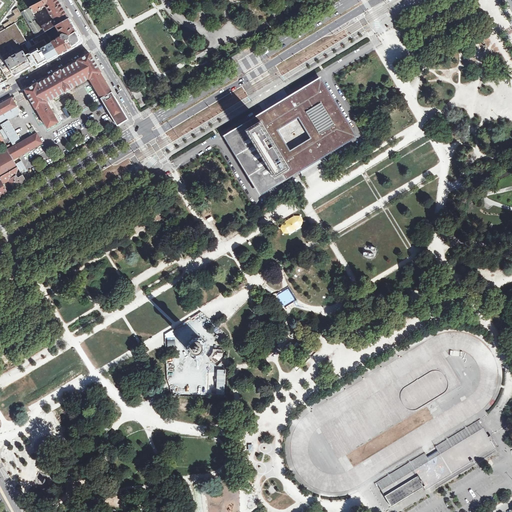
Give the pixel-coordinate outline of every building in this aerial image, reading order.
[(0,0),(3,3),(0,7),(0,22),(15,2),(12,0),(0,0)] [(46,6),(54,20),(43,26),(45,32),(56,26),(69,18),(58,0),(44,0),(31,7),(34,13),(46,6)] [(45,32),(43,26),(41,27),(32,13),(34,13),(31,7),(21,12),(29,25),(36,37),(45,32)] [(51,43),(59,55),(79,44),(81,38),(69,18),(56,26),(62,35),(61,37),(51,43)] [(0,32),(0,50),(0,51),(0,52),(5,61),(6,61),(15,77),(28,69),(30,72),(59,55),(51,43),(45,32),(36,37),(29,25),(19,30),(15,24),(0,32)] [(0,67),(8,80),(15,77),(6,61),(5,61),(0,52),(0,51),(0,50),(0,67)] [(118,126),(128,119),(101,73),(102,72),(90,54),(78,61),(62,71),(61,70),(55,74),(38,84),(38,83),(25,90),(36,109),(37,109),(44,121),(46,125),(48,128),(59,122),(54,113),(51,109),(48,103),(48,102),(48,101),(65,92),(65,93),(72,89),(71,88),(89,79),(89,80),(90,79),(97,91),(100,96),(115,122),(116,121),(118,125),(117,125),(118,126)] [(338,145),(338,146),(355,136),(320,80),(297,94),(297,95),(278,107),(258,119),(258,118),(227,137),(261,193),(292,174),(291,173),(299,169),(302,174),(305,179),(317,171),(329,164),(326,159),(323,154),(338,145)] [(0,114),(16,106),(14,101),(12,98),(0,104),(0,114)] [(7,150),(13,159),(43,143),(37,133),(8,149),(7,150)] [(7,150),(8,149),(0,135),(0,142),(1,144),(5,151),(7,150)] [(0,177),(18,167),(13,159),(7,150),(5,151),(0,153),(0,177)] [(9,180),(16,175),(18,168),(18,167),(0,177),(0,179),(1,180),(3,184),(9,180)] [(14,189),(27,181),(24,177),(23,175),(18,178),(16,175),(13,187),(14,189)] [(279,223),(284,235),(307,225),(301,213),(279,223)] [(188,347),(188,349),(189,351),(190,352),(191,354),(192,355),(194,356),(196,356),(198,357),(200,356),(201,356),(203,355),(204,354),(205,352),(206,351),(207,349),(207,347),(207,345),(206,344),(205,342),(204,341),(203,339),(201,339),(200,338),(198,338),(196,338),(194,339),(192,339),(191,341),(190,342),(189,344),(188,345),(188,347)] [(377,483),(381,490),(383,492),(385,496),(391,506),(396,503),(397,503),(418,490),(423,486),(425,490),(492,449),(495,448),(490,439),(483,428),(479,421),(478,422),(467,429),(458,433),(448,440),(437,447),(436,447),(438,451),(439,452),(428,458),(425,454),(411,463),(400,469),(389,476),(377,483)]
